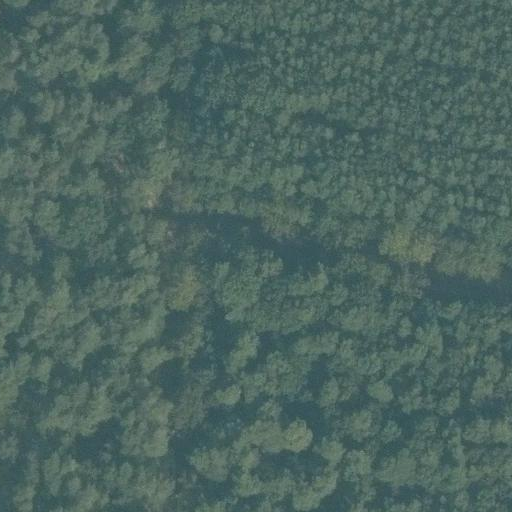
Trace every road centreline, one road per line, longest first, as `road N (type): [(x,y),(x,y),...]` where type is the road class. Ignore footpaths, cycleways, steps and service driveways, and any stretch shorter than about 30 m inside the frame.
road 1 (track): [(162,215),(511,288)]
road 2 (track): [(162,215),(165,511)]
road 3 (track): [(0,253),(103,208),(162,215)]
